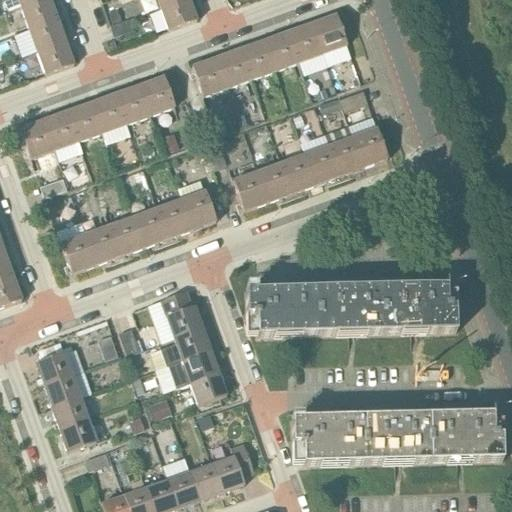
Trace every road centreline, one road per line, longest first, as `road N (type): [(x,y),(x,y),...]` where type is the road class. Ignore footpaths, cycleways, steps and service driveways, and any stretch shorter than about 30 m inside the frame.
road 1 (residential): [(261,408),(477,399)]
road 2 (tertiary): [(511,378),(442,176)]
road 3 (residential): [(249,243),(442,176)]
road 4 (residential): [(432,266),(283,269),(249,243)]
road 5 (residential): [(64,511),(2,334)]
road 6 (tertiary): [(442,176),(378,0)]
road 7 (residential): [(47,316),(206,259)]
road 8 (residential): [(261,408),(206,259)]
road 9 (residential): [(47,316),(0,177)]
road 10 (residential): [(101,75),(220,32)]
